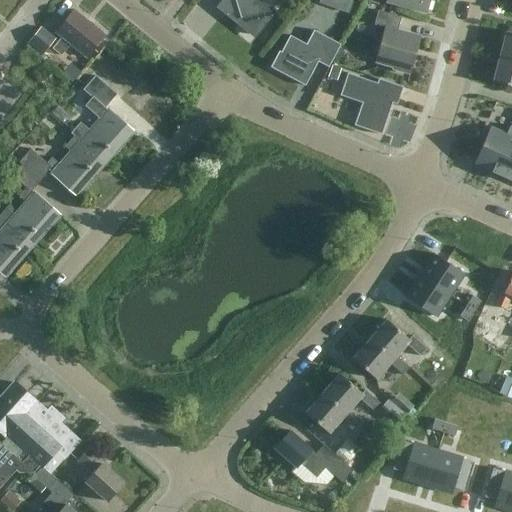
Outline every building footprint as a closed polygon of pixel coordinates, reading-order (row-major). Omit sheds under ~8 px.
[(254,37),(273,13),(256,0),(237,0),(238,0),(227,15),(254,37)] [(427,13),(430,1),(430,0),(386,0),(386,2),(427,13)] [(106,36),(75,10),(57,33),(63,38),(53,49),(62,56),(71,45),(87,58),(106,36)] [(392,70),(410,74),(420,36),(397,30),(401,17),(378,11),(374,24),(384,27),(375,63),(393,67),(392,70)] [(27,43),(42,55),(54,38),(39,27),(27,43)] [(511,59),(511,32),(505,31),(498,56),(511,59)] [(325,37),(317,51),(289,36),(281,52),(279,51),(270,68),(305,86),(318,62),(328,68),(340,45),(325,37)] [(511,59),(498,56),(492,81),(511,86),(511,59)] [(336,80),(341,68),(332,64),(327,77),(336,80)] [(378,79),(377,83),(347,73),(340,96),(362,103),(354,126),(381,135),(392,103),(397,105),(403,87),(378,79)] [(107,113),(104,110),(117,95),(97,77),(83,91),(91,98),(84,106),(101,120),(90,132),(79,123),(70,132),(74,135),(73,136),(105,164),(133,133),(108,111),(107,113)] [(503,177),(511,155),(511,126),(510,126),(508,130),(492,123),(474,164),(503,177)] [(77,195),(105,164),(73,136),(64,146),(71,153),(60,166),(52,159),(47,165),(31,151),(20,163),(23,166),(40,181),(50,171),(77,195)] [(511,155),(503,177),(511,181),(511,155)] [(31,191),(40,181),(23,166),(12,178),(27,191),(19,199),(25,205),(15,216),(6,208),(0,215),(0,217),(32,247),(59,216),(31,191)] [(0,270),(6,276),(32,247),(0,217),(0,230),(1,231),(0,231),(0,270)] [(434,254),(420,275),(449,294),(463,273),(434,254)] [(420,275),(406,297),(435,316),(449,294),(420,275)] [(511,296),(511,276),(505,292),(502,290),(495,306),(505,310),(511,296)] [(473,296),(466,306),(474,311),(481,301),(473,296)] [(466,306),(459,316),(468,321),(474,311),(466,306)] [(511,337),(511,321),(507,319),(500,334),(511,339),(511,337)] [(393,360),(397,356),(407,345),(420,356),(426,349),(411,336),(408,340),(387,321),(371,340),(393,360)] [(410,368),(397,356),(393,360),(371,340),(354,359),(376,379),(390,363),(403,375),(410,368)] [(346,414),(350,410),(359,399),(372,411),(379,403),(365,390),(361,394),(339,375),(323,394),(346,414)] [(511,397),(511,377),(508,376),(501,393),(511,398),(511,397)] [(47,412),(35,402),(15,383),(0,399),(0,431),(4,435),(6,433),(7,434),(1,442),(0,440),(0,488),(17,470),(19,473),(32,473),(39,465),(41,466),(54,451),(63,458),(79,441),(70,432),(70,433),(58,423),(62,418),(51,408),(47,412)] [(363,421),(350,410),(346,414),(323,394),(306,413),(329,433),(343,418),(356,430),(363,421)] [(377,413),(395,429),(407,416),(405,414),(390,401),(390,400),(377,413)] [(434,419),(432,429),(443,432),(446,423),(434,419)] [(446,423),(443,432),(455,436),(458,426),(446,423)] [(317,456),(289,432),(275,448),(297,468),(301,463),(317,478),(325,468),(342,482),(352,471),(325,447),(317,456)] [(326,446),(341,459),(350,449),(334,435),(326,446)] [(401,440),(392,469),(404,472),(402,477),(427,484),(437,451),(401,440)] [(86,482),(108,502),(124,483),(102,464),(104,463),(88,448),(77,460),(92,474),(86,482)] [(437,451),(427,484),(452,492),(453,487),(465,490),(473,462),(437,451)] [(511,473),(492,467),(484,496),(495,500),(494,504),(511,509),(511,473)] [(74,496),(50,475),(41,468),(33,478),(44,488),(50,493),(42,502),(53,511),(74,511),(66,505),(74,496)] [(375,503),(408,511),(493,511),(495,507),(382,477),(375,503)] [(33,478),(29,482),(40,492),(44,488),(33,478)] [(0,501),(12,511),(21,501),(8,490),(0,499),(0,501)]
